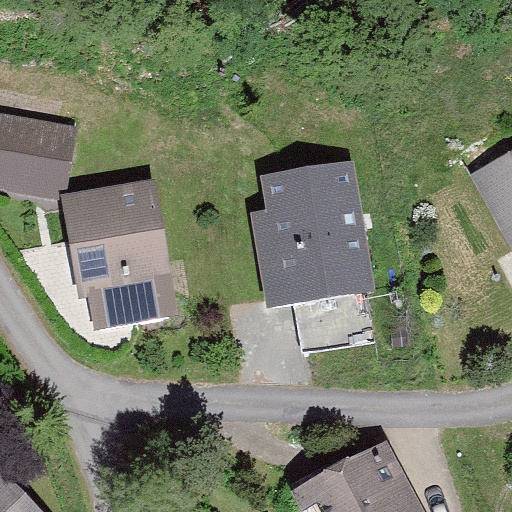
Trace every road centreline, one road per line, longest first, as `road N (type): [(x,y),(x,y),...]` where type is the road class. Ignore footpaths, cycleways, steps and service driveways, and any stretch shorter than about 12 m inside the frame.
road 1 (residential): [(56,377),(150,406),(466,409),(511,401)]
road 2 (residential): [(106,511),(56,377)]
